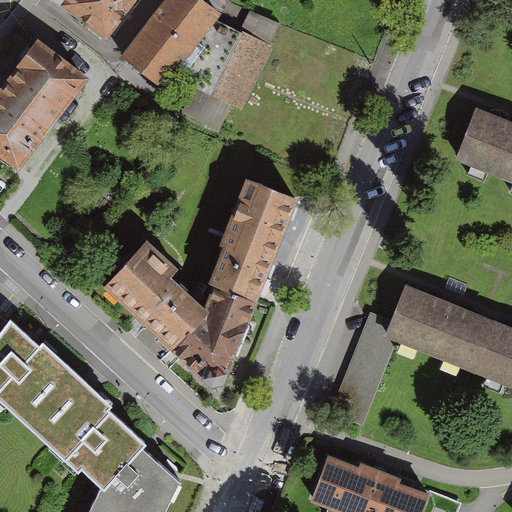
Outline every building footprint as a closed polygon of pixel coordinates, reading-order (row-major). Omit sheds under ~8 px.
[(67,0),(64,5),(109,38),(137,0),(67,0)] [(210,0),(167,0),(126,53),(167,85),(225,11),(210,0)] [(277,47),(245,31),(213,94),(245,110),(277,47)] [(40,34),(0,84),(0,146),(22,164),(93,75),(40,34)] [(511,119),(479,107),(458,160),(511,180),(511,119)] [(103,285),(226,403),(301,199),(245,178),(203,293),(147,239),(103,285)] [(511,329),(407,288),(393,322),(387,338),(396,342),(511,387),(511,329)] [(396,342),(387,338),(393,322),(371,313),(333,410),(364,423),(396,342)] [(15,322),(0,339),(0,395),(106,485),(93,511),(169,511),(185,482),(146,447),(150,442),(113,409),(116,404),(48,345),(45,349),(15,322)] [(428,511),(436,493),(331,455),(314,501),(344,511),(428,511)]
